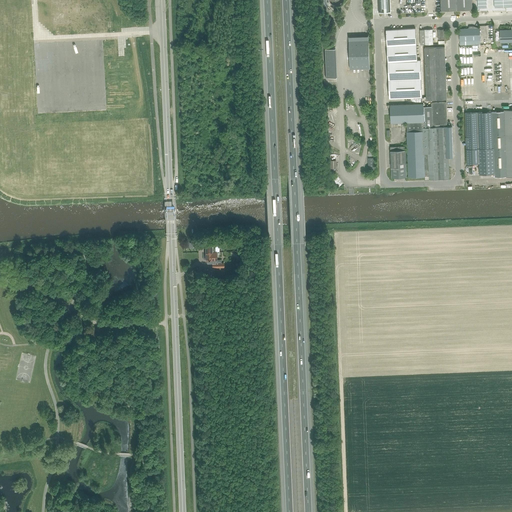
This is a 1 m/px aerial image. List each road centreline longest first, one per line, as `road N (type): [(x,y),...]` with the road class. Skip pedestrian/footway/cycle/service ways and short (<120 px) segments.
road 1 (motorway): [(266,0),(289,511)]
road 2 (motorway): [(308,511),(285,0)]
road 3 (secondary): [(182,511),(161,0)]
road 4 (unclassified): [(383,185),(377,22),(452,19)]
road 5 (unclassified): [(383,185),(458,182),(452,19)]
road 6 (track): [(162,32),(35,38),(33,0)]
